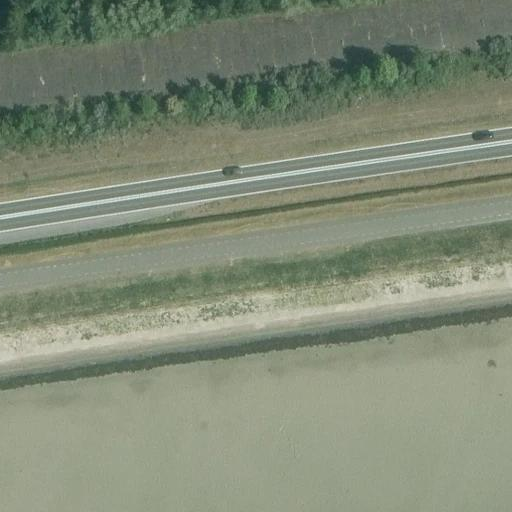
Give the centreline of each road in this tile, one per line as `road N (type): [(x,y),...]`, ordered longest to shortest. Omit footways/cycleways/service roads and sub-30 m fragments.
road 1 (trunk): [(0,220),(511,144)]
road 2 (unclassified): [(0,282),(511,208)]
